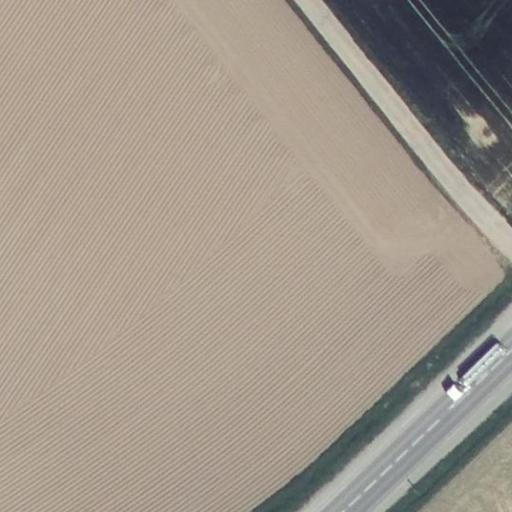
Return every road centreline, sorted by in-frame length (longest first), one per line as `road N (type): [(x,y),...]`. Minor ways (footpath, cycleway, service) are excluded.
road 1 (track): [(309,0),(511,245)]
road 2 (primary): [(342,511),(511,349)]
